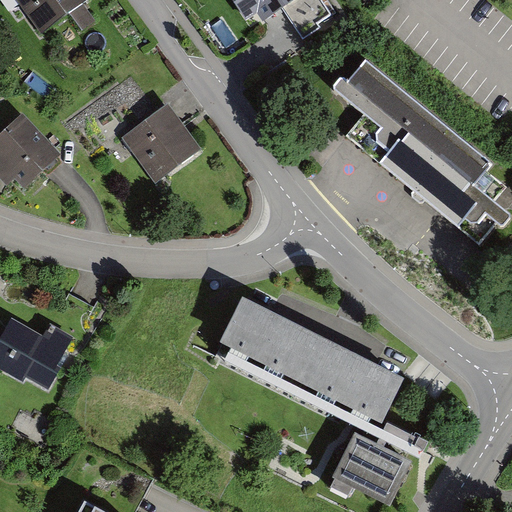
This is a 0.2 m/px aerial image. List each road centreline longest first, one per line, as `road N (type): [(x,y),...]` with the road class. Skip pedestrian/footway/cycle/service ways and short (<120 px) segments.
road 1 (residential): [(0,223),(55,244),(155,263),(236,263),(277,246),(302,224)]
road 2 (residential): [(302,224),(140,0)]
road 3 (residential): [(511,388),(302,224)]
road 4 (tertiary): [(447,511),(490,443),(511,388)]
